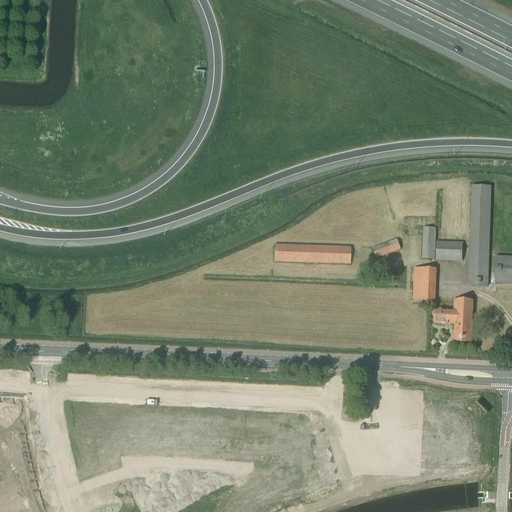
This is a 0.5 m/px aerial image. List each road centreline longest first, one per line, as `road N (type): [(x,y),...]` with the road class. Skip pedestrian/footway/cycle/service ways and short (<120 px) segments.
road 1 (motorway): [(0,226),(74,236),(135,230),(367,153),(438,143),(511,145)]
road 2 (motorway): [(202,0),(214,26),(217,84),(203,133),(177,168),(141,196),(100,210),(62,213),(0,200)]
road 3 (tertiary): [(332,364),(0,350)]
road 4 (residential): [(0,387),(330,402)]
road 5 (unknown): [(41,352),(52,462),(66,511)]
road 6 (motorway): [(367,0),(511,72)]
road 7 (residential): [(350,492),(502,471)]
